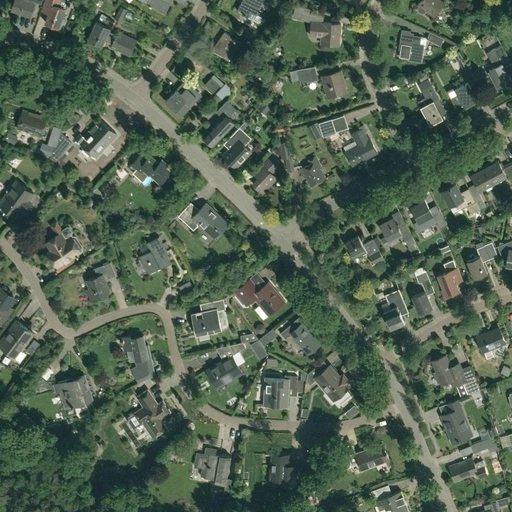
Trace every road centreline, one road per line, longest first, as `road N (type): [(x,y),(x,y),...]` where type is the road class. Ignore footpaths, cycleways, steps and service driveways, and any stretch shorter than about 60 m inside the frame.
road 1 (residential): [(403,405),(328,427),(218,416),(182,380),(163,314),(143,307),(78,331),(60,329),(0,244)]
road 2 (residential): [(276,235),(134,98)]
road 3 (residential): [(414,161),(369,71),(369,30),(380,0)]
road 4 (residential): [(378,362),(276,235)]
road 5 (residential): [(276,235),(414,161)]
road 6 (residential): [(134,98),(81,62),(0,35)]
road 7 (residential): [(511,297),(476,305),(378,362)]
road 8 (residential): [(134,98),(208,0)]
